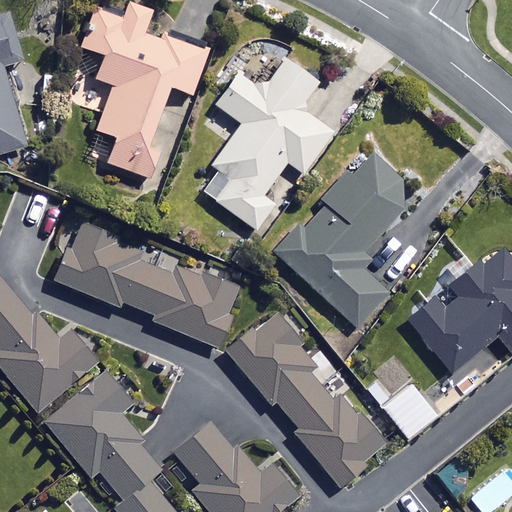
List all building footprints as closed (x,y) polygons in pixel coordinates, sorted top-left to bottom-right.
[(147,8),(125,0),(121,0),(117,15),(88,4),(74,43),(98,52),(90,76),(109,83),(93,128),(112,134),(102,161),(147,177),(164,130),(150,125),(165,84),(189,93),(205,49),(141,26),(147,8)] [(0,151),(20,146),(0,65),(0,63),(19,59),(7,11),(0,13),(0,151)] [(314,81),(254,39),(211,102),(239,122),(209,165),(227,177),(211,200),(254,229),(272,203),(259,194),(282,160),(300,172),(328,130),(296,108),(314,81)] [(414,193),(369,151),(274,252),(353,327),(385,292),(351,260),(414,193)] [(138,247),(70,218),(46,276),(115,305),(118,299),(150,313),(148,318),(213,345),(237,288),(176,262),(172,270),(135,255),(138,247)] [(511,237),(476,265),(472,259),(402,316),(447,372),(494,335),(510,355),(511,353),(511,237)] [(0,373),(34,414),(98,360),(63,318),(48,331),(0,273),(0,373)] [(312,362),(264,309),(220,349),(292,428),(289,431),(335,483),(382,441),(341,394),(332,401),(304,369),(312,362)] [(163,464),(118,411),(131,400),(98,360),(34,414),(89,479),(96,473),(117,497),(108,504),(114,511),(178,511),(149,477),(163,464)] [(433,414),(408,382),(379,405),(404,437),(433,414)] [(168,443),(196,483),(188,489),(203,511),(278,511),(300,497),(273,458),(255,470),(214,411),(168,443)]
